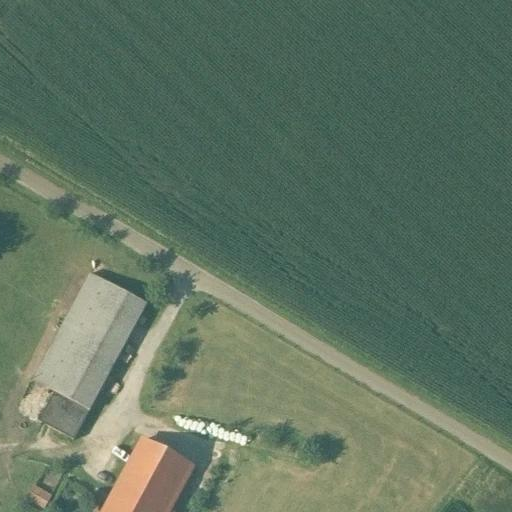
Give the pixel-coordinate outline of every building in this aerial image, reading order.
[(54,395),(89,414),(147,307),(90,276),(32,383),(54,395)] [(89,414),(54,395),(38,424),(73,443),(89,414)] [(141,442),(112,497),(140,511),(169,511),(192,469),(141,442)] [(236,511),(258,467),(228,452),(199,511),(236,511)] [(50,500),(33,489),(27,500),(44,510),(50,500)] [(140,511),(112,497),(104,511),(140,511)]
